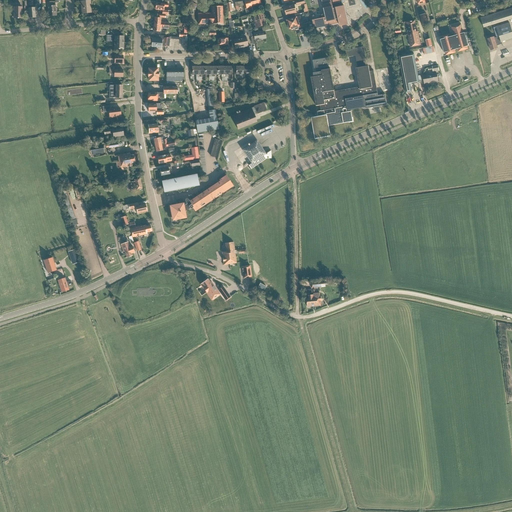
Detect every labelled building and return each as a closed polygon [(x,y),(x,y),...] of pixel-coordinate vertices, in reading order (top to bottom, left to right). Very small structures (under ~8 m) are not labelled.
[(81,1),(82,13),(91,13),(90,1),(89,1),(88,0),(81,0),(82,1),(81,1)] [(251,6),(260,4),(259,0),(247,0),(244,1),(242,1),(235,3),(235,7),(243,5),(245,4),(246,9),(245,9),(246,13),(253,11),(251,6)] [(345,9),(344,6),(343,7),(341,0),(322,0),(325,14),(321,15),(321,19),(313,21),(315,29),(321,27),(321,28),(323,27),(325,26),(326,29),(330,28),(329,26),(331,25),(331,26),(333,25),(339,23),(340,26),(348,24),(347,21),(348,21),(347,20),(346,17),(347,17),(350,18),(350,17),(348,16),(347,14),(346,14),(345,11),(345,10),(345,9)] [(48,16),(56,16),(56,12),(57,12),(56,9),(55,9),(55,2),(52,2),(47,2),(47,7),(48,6),(48,16)] [(14,8),(14,19),(22,19),(22,7),(20,7),(20,4),(12,3),(12,8),(14,8)] [(171,11),(168,11),(164,10),(164,7),(168,7),(168,4),(156,3),(155,10),(162,10),(162,14),(171,15),(171,11)] [(285,7),(287,15),(296,13),(294,5),(285,7)] [(212,24),(223,23),(222,6),(211,7),(211,13),(198,14),(198,25),(212,24)] [(511,8),(492,14),(481,18),(484,28),(511,18),(511,8)] [(254,22),(264,20),(262,14),(253,17),(254,22)] [(425,14),(420,15),(423,26),(426,25),(428,25),(425,14)] [(290,20),(288,21),(289,24),(288,24),(289,29),(299,26),(297,22),(301,20),(300,17),(294,19),(294,18),(290,20)] [(154,24),(169,26),(169,23),(160,22),(160,18),(154,18),(153,18),(153,21),(154,21),(154,24)] [(264,20),(254,22),(256,28),(265,25),(264,20)] [(407,31),(407,34),(408,34),(411,47),(421,45),(418,32),(419,32),(417,32),(415,20),(407,22),(408,31),(407,31)] [(502,42),(511,38),(511,31),(509,23),(496,27),(499,37),(494,38),(494,37),(487,39),(491,51),(497,48),(497,46),(502,44),(502,42)] [(461,25),(451,27),(454,36),(463,33),(461,25)] [(266,38),(264,31),(253,33),(254,37),(251,37),(252,43),(255,43),(255,40),(266,38)] [(441,39),(440,40),(444,53),(445,52),(446,55),(456,53),(455,50),(458,49),(458,52),(462,51),(464,50),(468,49),(467,46),(468,46),(465,33),(463,33),(454,36),(451,37),(450,34),(441,37),(441,39)] [(228,45),(228,38),(225,38),(225,34),(218,34),(218,38),(217,38),(217,45),(228,45)] [(240,39),(241,47),(248,46),(245,34),(242,35),(243,38),(240,39)] [(123,49),(123,36),(120,36),(120,35),(106,35),(106,43),(110,43),(110,42),(115,42),(114,49),(123,49)] [(160,40),(152,39),(152,43),(151,43),(151,46),(152,46),(152,47),(161,48),(161,46),(169,47),(169,38),(168,38),(166,38),(166,36),(165,36),(160,36),(160,40)] [(241,47),(240,39),(236,39),(235,36),(233,37),(235,49),(241,47)] [(123,63),(123,56),(119,56),(115,55),(115,52),(109,52),(109,54),(108,59),(115,59),(115,63),(123,63)] [(414,54),(399,57),(404,83),(406,93),(412,92),(411,85),(419,83),(414,54)] [(335,108),(347,106),(347,111),(349,110),(365,107),(366,109),(369,108),(380,106),(387,105),(385,94),(380,95),(378,96),(374,71),(369,71),(368,66),(367,66),(366,61),(357,62),(358,68),(356,68),(359,87),(335,91),(331,69),(330,69),(328,58),(313,61),(314,68),(316,68),(317,72),(313,73),(314,77),(311,77),(316,106),(320,105),(321,111),(324,110),(335,108)] [(122,77),(123,70),(115,70),(115,67),(109,67),(109,73),(114,73),(114,77),(122,77)] [(158,69),(149,69),(149,73),(148,73),(148,77),(149,77),(149,81),(158,81),(158,77),(158,73),(158,69)] [(184,77),(183,69),(166,69),(166,77),(167,77),(167,81),(182,81),(182,77),(184,77)] [(424,84),(438,81),(437,73),(423,76),(424,84)] [(232,115),(238,129),(256,122),(256,120),(253,114),(256,113),(257,113),(263,111),(266,110),(264,103),(232,115)] [(148,105),(148,111),(156,111),(156,115),(163,114),(163,111),(156,111),(156,109),(161,109),(161,104),(156,104),(148,105)] [(121,116),(120,108),(111,109),(110,106),(103,107),(103,112),(109,112),(110,118),(121,116)] [(349,112),(349,110),(347,111),(347,106),(335,108),(335,113),(325,115),(324,110),(321,111),(317,112),(318,117),(313,119),(316,137),(329,135),(328,126),(353,122),(351,111),(349,112)] [(197,133),(218,129),(215,110),(208,111),(209,119),(195,121),(197,133)] [(161,130),(161,126),(157,127),(157,124),(148,125),(149,133),(158,133),(158,135),(164,135),(163,130),(161,130)] [(123,136),(122,128),(104,130),(105,135),(113,133),(113,137),(123,136)] [(215,157),(220,140),(215,139),(210,155),(215,157)] [(167,143),(155,145),(156,151),(165,150),(165,147),(167,147),(175,145),(174,142),(167,143)] [(252,163),(249,166),(251,169),(266,159),(271,158),(271,155),(271,151),(267,153),(267,154),(265,155),(256,142),(244,150),(252,163)] [(90,147),(91,154),(94,153),(94,156),(99,155),(99,153),(102,152),(101,145),(97,146),(97,147),(95,147),(95,146),(90,147)] [(193,155),(184,157),(184,160),(193,159),(199,158),(197,147),(192,148),(193,155)] [(116,162),(117,168),(126,167),(132,166),(132,164),(136,164),(134,154),(130,155),(130,153),(118,155),(119,161),(116,162)] [(162,155),(162,156),(157,157),(159,164),(166,162),(171,161),(170,154),(162,155)] [(169,171),(171,170),(171,167),(168,168),(168,167),(160,169),(161,176),(170,174),(169,171)] [(162,182),(164,191),(176,189),(179,193),(186,188),(185,187),(198,184),(196,175),(162,182)] [(172,207),(170,208),(172,219),(174,218),(174,220),(186,217),(184,212),(190,208),(190,209),(192,208),(193,207),(195,211),(199,208),(198,207),(200,205),(204,203),(206,201),(207,203),(215,198),(214,196),(216,195),(220,192),(222,191),(223,192),(230,188),(229,186),(231,184),(226,176),(220,180),(220,181),(221,182),(190,203),(190,202),(188,199),(187,199),(186,199),(185,199),(185,200),(185,201),(186,202),(187,204),(183,206),(183,204),(171,206),(172,207)] [(133,182),(128,183),(130,190),(132,189),(132,191),(142,188),(140,178),(137,179),(137,177),(134,177),(134,180),(135,182),(133,182)] [(73,192),(72,190),(61,194),(61,196),(62,196),(70,220),(74,219),(66,195),(73,192)] [(145,204),(138,206),(137,203),(128,205),(129,210),(136,208),(137,214),(147,211),(145,204)] [(128,224),(125,215),(121,216),(120,216),(123,226),(128,224)] [(146,225),(130,229),(132,237),(147,234),(150,234),(150,232),(152,231),(150,226),(146,227),(146,225)] [(123,241),(123,243),(121,244),(123,251),(125,251),(126,256),(127,257),(132,255),(131,253),(133,253),(135,252),(132,246),(130,247),(128,242),(127,240),(123,241)] [(226,251),(222,251),(223,264),(230,263),(230,265),(232,264),(231,263),(236,262),(235,252),(236,251),(236,250),(234,250),(233,241),(225,243),(226,251)] [(74,250),(68,252),(73,264),(78,262),(74,250)] [(53,257),(44,260),(48,272),(56,270),(53,257)] [(251,277),(250,265),(242,267),(243,278),(249,278),(251,277)] [(62,292),(69,290),(67,285),(71,283),(70,281),(66,282),(65,278),(58,280),(62,292)] [(207,278),(200,283),(212,299),(219,294),(211,282),(210,282),(207,278)] [(223,287),(219,289),(223,295),(227,293),(223,287)] [(306,299),(307,307),(320,305),(319,297),(313,297),(313,298),(306,299)]
